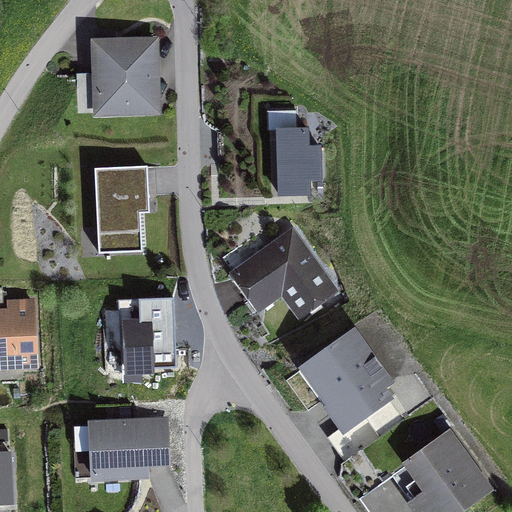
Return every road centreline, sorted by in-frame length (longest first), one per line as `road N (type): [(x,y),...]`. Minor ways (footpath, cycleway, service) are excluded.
road 1 (residential): [(218,342),(193,248),(178,0)]
road 2 (residential): [(342,511),(218,342)]
road 3 (residential): [(198,511),(196,414),(218,342)]
road 4 (residential): [(81,0),(0,110)]
